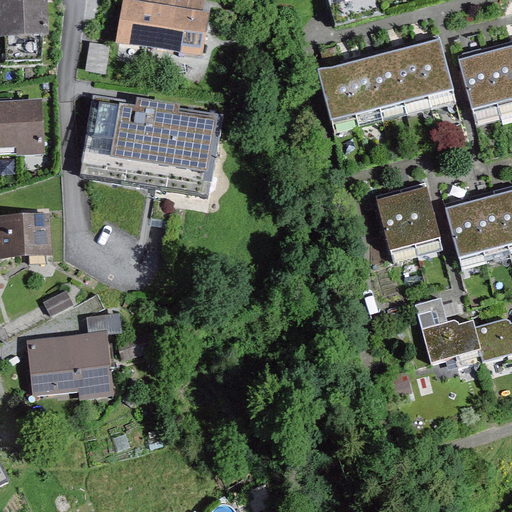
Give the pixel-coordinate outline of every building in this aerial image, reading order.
[(46,0),(3,0),(4,33),(11,33),(12,63),(43,62),(42,33),(47,33),(46,0)] [(136,0),(134,14),(128,13),(122,48),(206,60),(212,21),(202,20),(204,5),(170,0),(136,0)] [(419,54),(431,103),(457,97),(445,48),(419,54)] [(394,60),(406,110),(431,103),(419,54),(394,60)] [(486,61),(503,114),(511,110),(511,54),(486,61)] [(371,66),(384,115),(406,110),(394,60),(371,66)] [(463,68),(479,121),(503,114),(486,61),(463,68)] [(346,73),(358,122),(384,115),(371,66),(346,73)] [(324,78),(336,127),(358,122),(346,73),(324,78)] [(138,107),(95,100),(83,175),(206,194),(218,117),(176,111),(176,107),(139,101),(138,107)] [(48,103),(0,105),(0,153),(21,152),(22,159),(52,158),(48,103)] [(407,202),(420,252),(446,245),(432,195),(407,202)] [(511,240),(511,197),(500,201),(511,240)] [(491,261),(511,254),(511,240),(500,201),(475,208),(491,261)] [(382,209),(395,259),(420,252),(407,202),(382,209)] [(467,268),(491,261),(475,208),(452,215),(467,268)] [(51,220),(1,221),(2,260),(52,258),(51,220)] [(74,311),(67,296),(45,305),(52,321),(74,311)] [(487,355),(480,333),(478,326),(464,330),(456,326),(449,327),(442,303),(420,310),(424,325),(408,330),(420,374),(487,355)] [(94,340),(108,339),(124,337),(122,320),(93,324),(94,340)] [(487,355),(490,366),(511,359),(511,327),(507,326),(480,333),(487,355)] [(85,403),(115,399),(108,339),(94,340),(31,347),(37,399),(84,394),(85,403)] [(148,340),(121,346),(125,363),(152,356),(148,340)]
